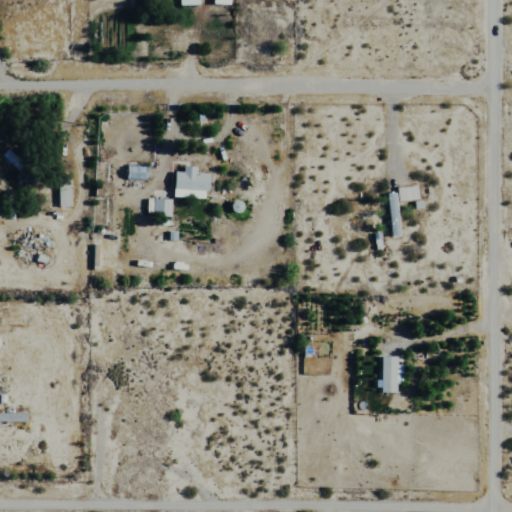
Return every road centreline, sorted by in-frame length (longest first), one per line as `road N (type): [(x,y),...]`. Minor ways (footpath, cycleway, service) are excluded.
road 1 (residential): [(511,506),(0,503)]
road 2 (residential): [(502,0),(503,511)]
road 3 (residential): [(503,86),(0,81)]
